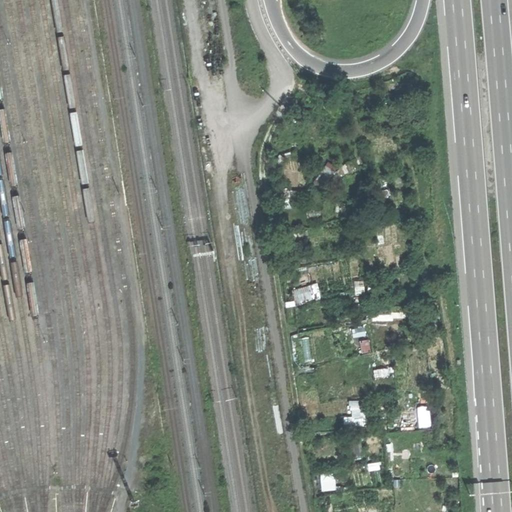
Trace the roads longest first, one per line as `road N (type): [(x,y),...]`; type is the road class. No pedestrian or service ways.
road 1 (trunk): [(456,0),(497,511)]
road 2 (trunk): [(425,0),(401,48),(370,67),(343,71),(299,55),(271,0)]
road 3 (trunk): [(511,222),(493,0)]
road 4 (track): [(253,133),(224,0)]
